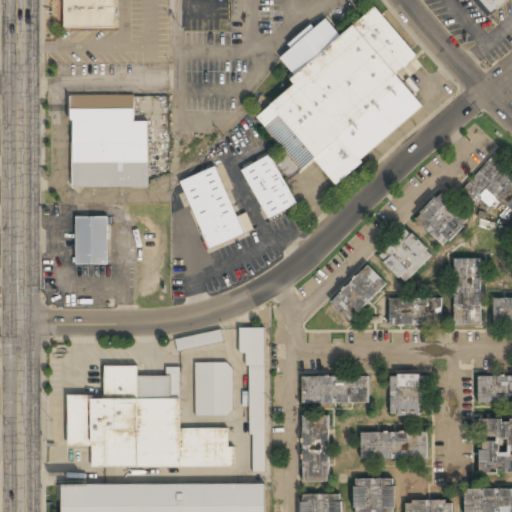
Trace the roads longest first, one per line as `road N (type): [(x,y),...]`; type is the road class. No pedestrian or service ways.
road 1 (residential): [(22,323),(152,323),(235,307),(294,269),(511,66)]
road 2 (tertiary): [(22,0),(23,511)]
road 3 (residential): [(511,117),(406,0)]
